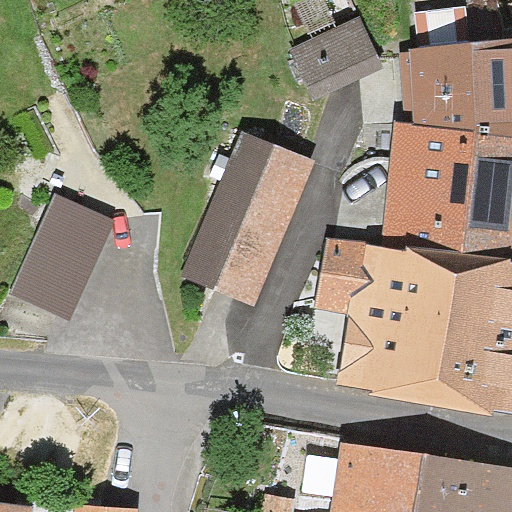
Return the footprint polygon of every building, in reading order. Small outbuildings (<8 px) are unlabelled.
[(307,103),(377,67),(348,12),(279,48),(307,103)] [(511,44),(390,54),(365,245),(511,267),(511,44)] [(308,158),(247,133),(189,276),(250,301),(308,158)] [(55,189),(12,290),(77,317),(119,216),(55,189)] [(511,267),(365,245),(341,242),(319,387),(511,416),(511,406),(511,267)] [(504,511),(511,475),(333,444),(321,511),(504,511)]
